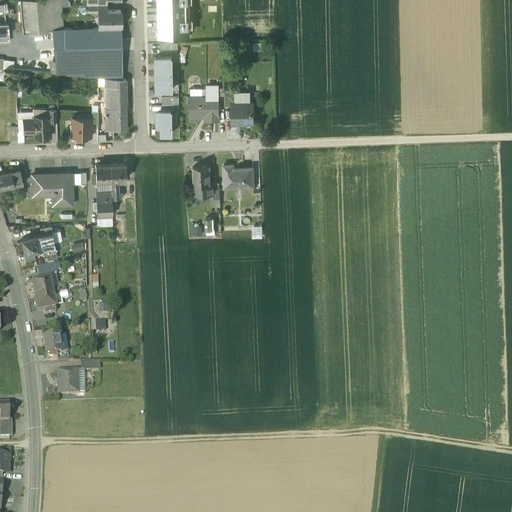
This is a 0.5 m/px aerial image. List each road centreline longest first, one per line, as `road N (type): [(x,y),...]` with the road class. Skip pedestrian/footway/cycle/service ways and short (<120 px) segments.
road 1 (track): [(511,450),(384,431),(34,444)]
road 2 (secondary): [(31,511),(31,395),(0,236)]
road 3 (track): [(278,146),(511,137)]
road 4 (residential): [(137,0),(141,149)]
road 5 (residential): [(0,153),(141,149)]
road 6 (residential): [(141,149),(278,146)]
